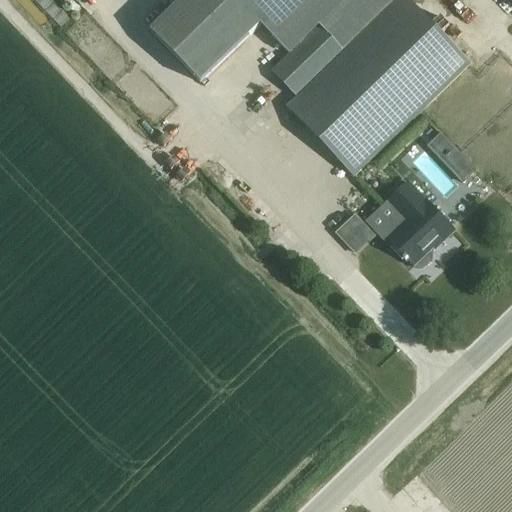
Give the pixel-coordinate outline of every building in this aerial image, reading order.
[(286,0),(185,0),(151,33),(200,84),(286,0)] [(318,28),(344,54),(398,0),(286,0),(261,25),(268,33),(289,57),(318,28)] [(287,109),(354,178),(469,66),(404,0),(398,0),(344,54),(297,99),(287,109)] [(271,73),(297,99),(344,54),(318,28),(271,73)] [(287,128),(270,143),(307,184),(320,173),(297,148),(302,144),(287,128)] [(413,157),(399,177),(409,184),(424,164),(413,157)] [(426,204),(407,185),(386,205),(405,224),(387,241),(413,268),(413,267),(417,271),(421,271),(431,262),(431,257),(428,254),(440,243),(441,244),(453,232),(426,204)] [(246,197),(266,209),(272,198),(251,187),(246,197)]
